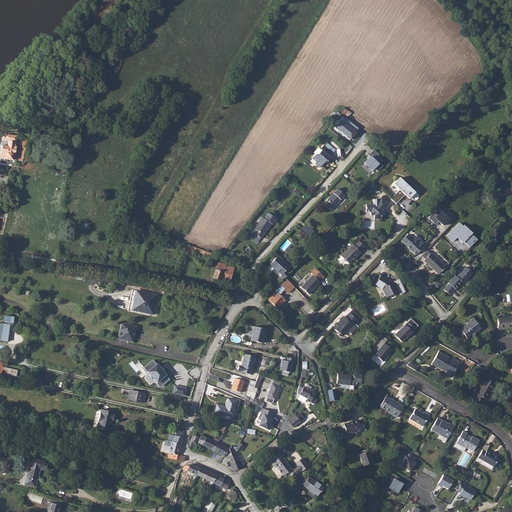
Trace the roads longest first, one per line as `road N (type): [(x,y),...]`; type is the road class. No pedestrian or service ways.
road 1 (residential): [(232,478),(190,457),(182,441),(207,362),(239,304)]
road 2 (residential): [(254,303),(255,262),(341,165)]
road 3 (residential): [(404,222),(294,342)]
road 4 (residential): [(511,455),(491,425),(395,372)]
road 5 (residential): [(412,274),(445,320),(395,372)]
